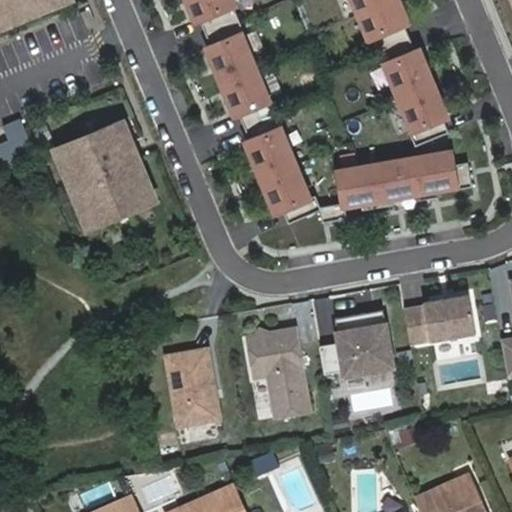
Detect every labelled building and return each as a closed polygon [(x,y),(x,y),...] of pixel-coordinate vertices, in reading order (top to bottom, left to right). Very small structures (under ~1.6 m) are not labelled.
[(0,0),(0,16),(1,16),(4,24),(21,17),(18,9),(40,0),(52,0),(54,4),(62,0),(0,0)] [(238,7),(235,0),(188,0),(192,10),(198,24),(210,19),(238,7)] [(353,0),(361,17),(399,0),(353,0)] [(406,12),(400,0),(399,0),(361,17),(371,40),(371,41),(399,29),(411,24),(406,12)] [(250,18),(243,4),(238,7),(210,19),(215,32),(250,18)] [(255,33),(250,18),(215,32),(221,46),(244,36),(245,37),(255,33)] [(371,57),(405,43),(399,29),(371,41),(371,40),(365,42),(371,57)] [(223,84),(258,69),(245,37),(244,36),(221,46),(210,51),(214,62),(223,84)] [(410,56),(405,43),(371,57),(377,71),(384,68),(383,67),(410,56)] [(428,65),(422,51),(410,56),(383,67),(384,68),(397,100),(435,84),(428,65)] [(272,102),(258,69),(223,84),(227,93),(237,117),(244,114),(272,103),(272,102)] [(444,105),(435,84),(397,100),(410,132),(410,133),(443,120),(449,117),(444,105)] [(250,128),(283,114),(277,100),(272,102),(272,103),(244,114),(250,128)] [(255,141),(284,129),(284,130),(290,128),(283,114),(250,128),(255,141)] [(19,118),(2,125),(8,139),(25,131),(19,118)] [(122,119),(53,147),(86,227),(149,201),(140,180),(146,178),(122,119)] [(415,147),(449,134),(443,120),(410,133),(410,132),(409,132),(415,147)] [(297,163),(284,130),(284,129),(255,141),(248,144),(256,162),(262,177),(297,163)] [(8,139),(0,142),(0,159),(10,167),(35,156),(25,131),(8,139)] [(458,181),(456,174),(453,155),(415,161),(422,196),(431,195),(446,192),(458,190),(459,190),(458,181)] [(422,196),(415,161),(378,167),(385,203),(392,202),(409,199),(422,196)] [(310,195),(297,163),(262,177),(270,197),(276,210),(285,207),(311,196),(310,195)] [(385,203),(378,167),(341,174),(346,202),(347,202),(349,210),(358,208),(371,206),(385,203)] [(473,179),(471,170),(456,174),(458,181),(473,179)] [(474,187),(473,179),(458,181),(459,190),(474,187)] [(476,196),(474,187),(459,190),(458,190),(460,198),(476,196)] [(321,199),(318,192),(310,195),(311,196),(285,207),(290,220),(322,207),(324,207),(321,199)] [(349,210),(347,202),(346,202),(339,204),(341,219),(350,218),(349,210)] [(341,219),(339,204),(331,205),(333,221),(341,219)] [(333,221),(331,205),(324,207),(322,207),(325,222),(333,221)] [(479,335),(472,295),(455,299),(426,304),(426,306),(406,310),(413,347),(479,335)] [(395,368),(386,315),(368,318),(367,314),(337,319),(341,344),(322,347),(327,375),(346,372),(347,376),(395,368)] [(313,413),(298,328),(277,332),(248,338),(256,379),(270,377),(277,419),(313,413)] [(222,421),(210,349),(199,351),(168,357),(180,428),(222,421)] [(442,423),(437,394),(421,397),(426,425),(442,423)] [(350,413),(332,415),(333,433),(352,431),(350,413)] [(474,471),(457,478),(462,489),(479,482),(474,471)] [(457,478),(418,494),(425,511),(492,511),(479,482),(462,489),(457,478)] [(250,511),(237,482),(184,506),(186,511),(250,511)] [(143,511),(136,494),(97,511),(143,511)]
